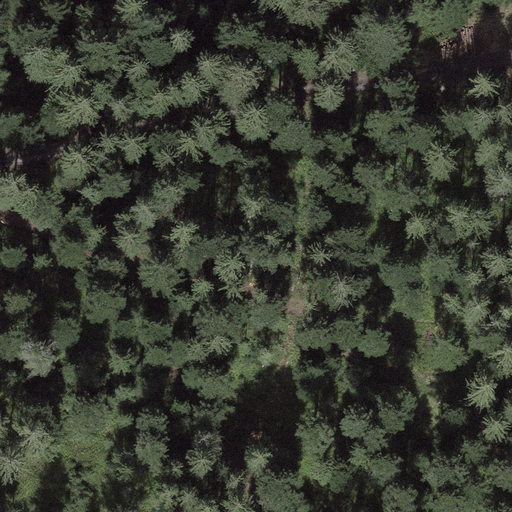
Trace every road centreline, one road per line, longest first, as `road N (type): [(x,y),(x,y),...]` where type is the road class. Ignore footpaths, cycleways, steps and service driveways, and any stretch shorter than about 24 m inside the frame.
road 1 (track): [(0,152),(511,61)]
road 2 (track): [(0,425),(279,482)]
